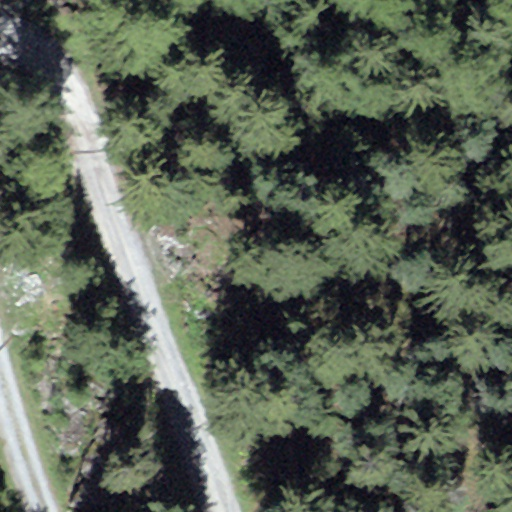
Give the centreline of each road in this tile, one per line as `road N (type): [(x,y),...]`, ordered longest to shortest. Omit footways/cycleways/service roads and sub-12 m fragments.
road 1 (track): [(0,21),(39,39),(66,71),(218,511)]
road 2 (track): [(44,511),(0,374)]
